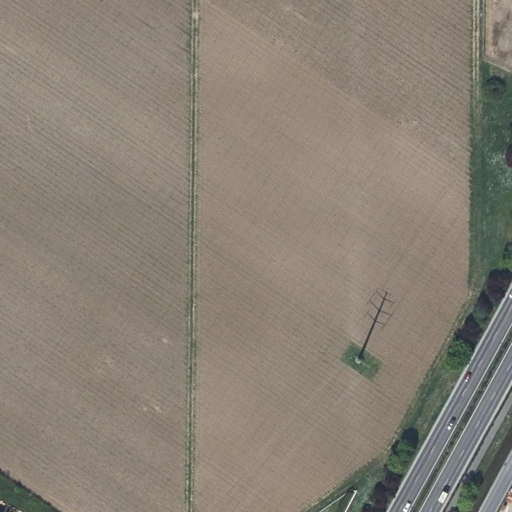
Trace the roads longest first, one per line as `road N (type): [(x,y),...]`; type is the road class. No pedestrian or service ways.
road 1 (track): [(190,0),(184,511)]
road 2 (track): [(469,286),(471,0)]
road 3 (primary): [(511,304),(397,511)]
road 4 (primary): [(426,511),(511,356)]
